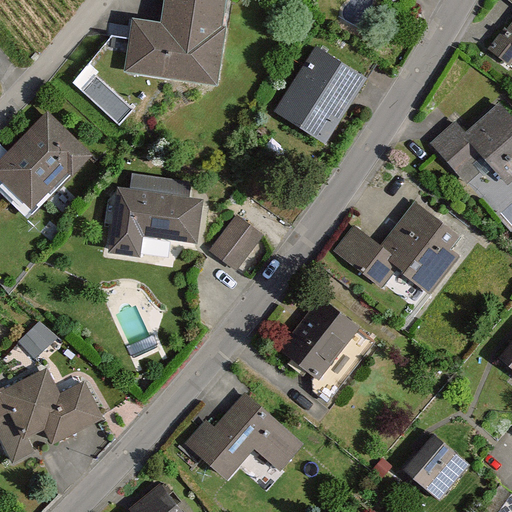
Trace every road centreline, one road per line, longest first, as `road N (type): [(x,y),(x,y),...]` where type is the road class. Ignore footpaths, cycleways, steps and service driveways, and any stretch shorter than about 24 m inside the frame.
road 1 (residential): [(71,511),(141,443),(397,119),(463,0)]
road 2 (residential): [(0,114),(101,0)]
